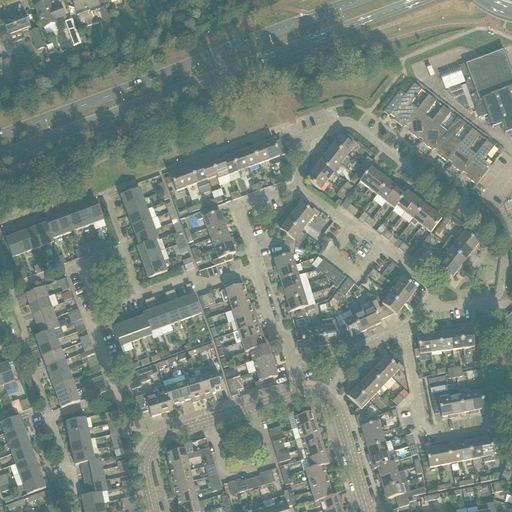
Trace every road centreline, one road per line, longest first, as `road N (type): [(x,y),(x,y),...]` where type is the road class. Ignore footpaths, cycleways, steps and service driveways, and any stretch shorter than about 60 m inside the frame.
road 1 (secondary): [(0,156),(420,0)]
road 2 (residential): [(295,185),(307,135),(353,125),(502,243),(492,300),(443,306),(430,299)]
road 3 (secondary): [(362,0),(0,136)]
road 4 (residential): [(430,299),(430,286),(295,185)]
road 5 (residential): [(497,425),(434,436),(417,417),(404,332)]
road 6 (residential): [(149,453),(175,428),(302,390)]
road 7 (residential): [(75,511),(50,420),(115,392)]
road 8 (residential): [(302,390),(254,267)]
road 9 (residential): [(325,397),(337,411),(368,511)]
road 10 (residential): [(295,185),(240,212),(254,267)]
